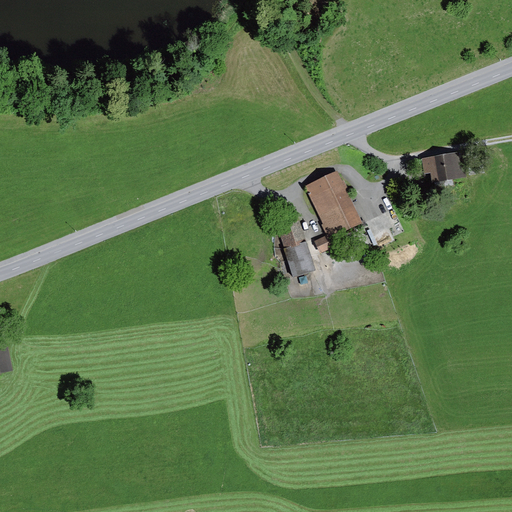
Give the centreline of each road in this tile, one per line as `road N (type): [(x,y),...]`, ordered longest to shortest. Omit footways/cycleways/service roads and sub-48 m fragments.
road 1 (tertiary): [(0,272),(511,69)]
road 2 (track): [(511,139),(389,160),(349,134)]
road 3 (track): [(270,0),(303,73),(349,134)]
